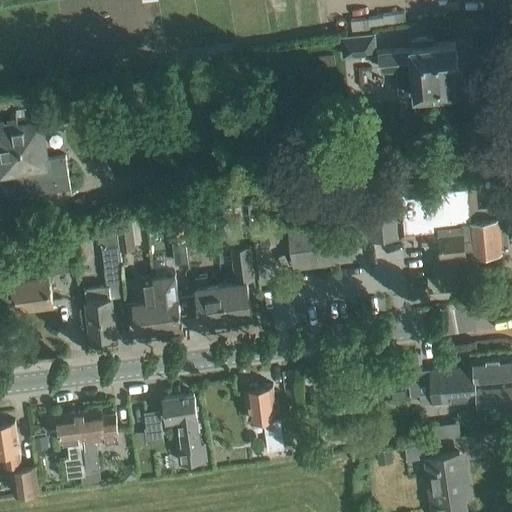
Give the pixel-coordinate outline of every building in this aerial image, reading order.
[(281,0),(266,0),(268,10),(282,9),(281,0)] [(384,14),(350,19),(352,30),(386,26),(384,14)] [(374,31),(341,34),(343,56),(376,53),(374,31)] [(455,89),(452,62),(459,61),(457,40),(428,43),(428,36),(412,37),(413,46),(381,49),(382,66),(397,64),(400,92),(417,91),(417,92),(455,89)] [(232,49),(151,62),(153,74),(234,61),(232,49)] [(36,89),(12,91),(13,102),(37,100),(36,89)] [(71,187),(66,154),(45,158),(39,123),(2,129),(5,149),(0,149),(0,171),(10,170),(13,189),(26,187),(27,194),(71,187)] [(474,178),(409,184),(411,208),(431,206),(433,224),(459,222),(460,234),(470,233),(472,251),(504,248),(504,247),(510,246),(509,241),(510,240),(507,214),(506,203),(484,205),(477,205),(474,178)] [(363,185),(346,186),(351,222),(352,235),(368,233),(368,239),(400,236),(396,186),(395,181),(363,185)] [(409,184),(396,186),(400,236),(424,234),(424,240),(425,240),(425,246),(442,245),(443,259),(467,257),(467,254),(472,253),(472,252),(472,251),(470,233),(460,234),(459,222),(433,224),(431,206),(411,208),(409,184)] [(280,238),(275,208),(259,210),(264,240),(280,238)] [(215,227),(213,210),(182,214),(184,231),(215,227)] [(184,231),(182,214),(169,216),(172,238),(185,236),(184,231)] [(136,246),(132,222),(118,224),(122,248),(136,246)] [(355,253),(351,222),(290,230),(295,266),(325,261),(324,257),(355,253)] [(86,224),(72,226),(74,240),(88,238),(86,224)] [(53,300),(49,272),(72,269),(68,240),(44,243),(45,255),(34,257),(36,273),(14,276),(18,305),(53,300)] [(253,315),(249,278),(255,277),(254,261),(251,242),(227,246),(229,262),(234,262),(236,278),(222,280),(228,318),(253,315)] [(125,294),(118,243),(101,245),(107,284),(85,287),(87,300),(86,300),(92,336),(98,336),(100,338),(109,337),(111,334),(117,333),(112,296),(125,294)] [(176,271),(167,272),(154,274),(161,327),(183,324),(176,271)] [(228,318),(222,280),(206,282),(205,272),(196,274),(202,322),(228,318)] [(466,273),(430,277),(431,293),(468,289),(466,273)] [(161,327),(154,274),(141,276),(144,298),(133,299),(138,330),(161,327)] [(418,351),(408,352),(409,366),(419,365),(418,351)] [(432,388),(420,389),(422,401),(447,398),(446,383),(511,377),(511,352),(473,356),(474,364),(430,368),(432,388)] [(511,377),(446,383),(447,398),(480,395),(480,404),(498,403),(511,401),(511,377)] [(282,427),(278,397),(275,398),(274,383),(259,385),(257,382),(251,383),(250,386),(247,386),(251,417),(265,415),(269,443),(294,440),(292,426),(282,427)] [(194,392),(165,396),(167,416),(168,419),(179,417),(182,434),(183,444),(178,445),(180,459),(203,456),(200,431),(200,429),(197,411),(194,392)] [(101,471),(96,435),(105,434),(106,439),(109,441),(116,440),(118,437),(117,432),(119,432),(116,411),(103,413),(102,407),(80,410),(84,436),(86,447),(92,446),(93,461),(81,462),(84,482),(102,479),(101,471)] [(160,409),(146,411),(148,427),(163,425),(160,409)] [(86,447),(84,436),(80,410),(58,413),(61,440),(68,439),(71,456),(66,457),(68,476),(82,474),(83,482),(84,482),(81,462),(93,461),(92,446),(86,447)] [(21,462),(16,419),(3,421),(1,418),(0,418),(0,452),(3,452),(5,464),(21,462)] [(442,436),(463,432),(461,420),(439,424),(442,436)] [(46,434),(34,436),(35,447),(47,445),(46,434)] [(323,439),(311,440),(312,452),(324,451),(323,439)] [(391,447),(377,449),(379,462),(393,460),(391,447)] [(469,488),(466,462),(461,463),(460,451),(427,456),(434,511),(467,511),(464,489),(469,488)] [(136,464),(123,466),(125,479),(138,477),(136,464)] [(35,465),(11,469),(15,493),(38,490),(35,465)]
